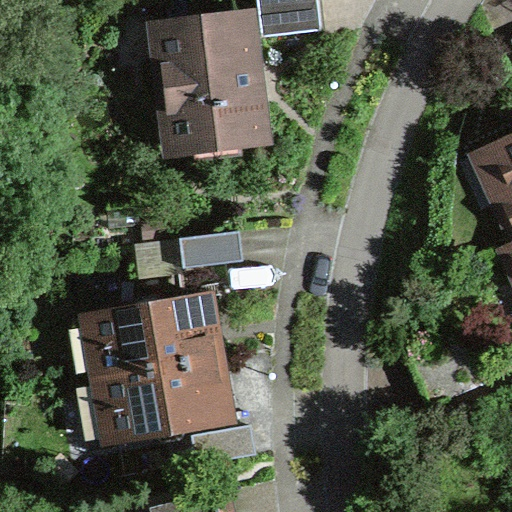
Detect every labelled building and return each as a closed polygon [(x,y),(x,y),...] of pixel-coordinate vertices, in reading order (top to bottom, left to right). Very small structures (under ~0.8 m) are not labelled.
[(319,0),(258,0),(263,36),(322,30),(319,0)] [(250,19),(159,28),(162,62),(158,62),(164,115),(185,113),(188,145),(262,137),(250,19)] [(511,194),(497,201),(511,233),(511,136),(495,145),(511,183),(511,194)] [(240,230),(180,237),(183,266),(244,260),(240,230)] [(511,243),(503,248),(511,267),(511,243)] [(208,294),(101,313),(112,375),(219,357),(208,294)] [(97,378),(112,375),(101,313),(87,315),(97,378)] [(460,327),(406,350),(430,405),(484,382),(460,327)] [(112,375),(122,438),(230,419),(219,357),(112,375)] [(122,438),(112,375),(97,378),(108,440),(122,438)] [(251,424),(192,435),(197,464),(256,453),(251,424)] [(153,511),(219,511),(214,492),(152,507),(153,511)]
